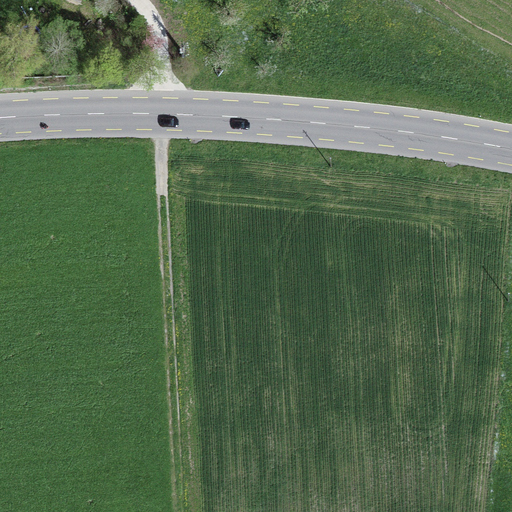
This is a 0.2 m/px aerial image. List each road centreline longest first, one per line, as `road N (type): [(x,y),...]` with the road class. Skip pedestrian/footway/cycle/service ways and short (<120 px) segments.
road 1 (primary): [(0,117),(234,116),(511,148)]
road 2 (track): [(161,113),(179,511)]
